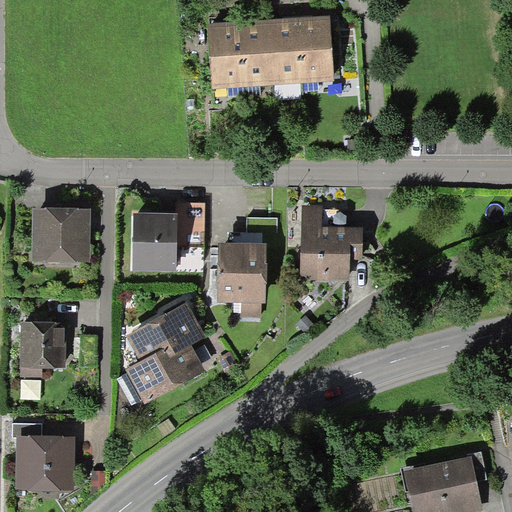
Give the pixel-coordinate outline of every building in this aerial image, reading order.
[(300,23),(304,86),(334,84),(330,21),(309,22),(300,23)] [(304,86),(300,23),(289,23),(270,24),(274,87),(304,86)] [(244,89),(274,87),(270,24),(250,26),(240,26),(244,89)] [(214,91),(244,89),(240,26),(231,27),(210,28),(214,91)] [(178,202),(178,218),(178,248),(205,248),(205,203),(178,202)] [(324,207),(303,207),(300,278),(350,280),(350,259),(362,259),(363,227),(323,226),(324,207)] [(51,211),(33,211),(32,264),(89,265),(90,212),(51,211)] [(169,218),(134,217),(133,274),(178,273),(178,248),(178,218),(169,218)] [(228,246),(219,246),(218,302),(241,302),(241,318),(261,318),(261,305),(266,305),(267,246),(276,246),(277,220),(249,219),(248,234),(229,234),(228,246)] [(192,350),(208,340),(188,304),(128,337),(142,365),(126,374),(144,407),(205,373),(192,350)] [(50,325),(22,324),(21,379),(44,380),(45,371),(65,371),(66,325),(50,325)] [(96,337),(84,337),(84,366),(95,366),(96,337)] [(13,439),(18,439),(17,492),(74,493),(75,440),(42,440),(42,425),(14,425),(13,439)] [(468,463),(406,475),(413,511),(477,511),(483,511),(478,482),(487,480),(482,452),(466,455),(468,463)] [(106,472),(92,473),(92,495),(106,485),(106,472)]
